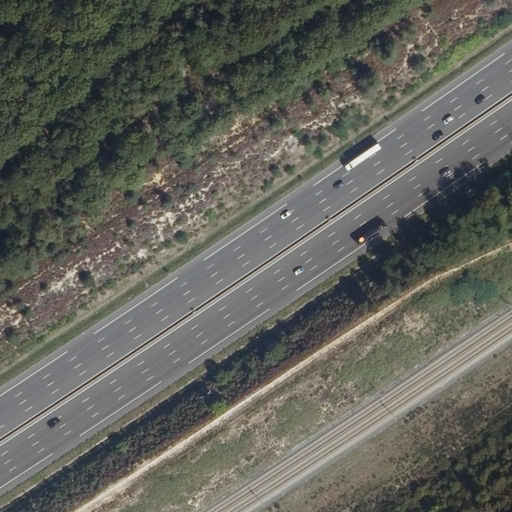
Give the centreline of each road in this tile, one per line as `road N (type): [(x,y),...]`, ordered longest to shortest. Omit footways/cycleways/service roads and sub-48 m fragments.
road 1 (motorway): [(0,467),(511,121)]
road 2 (motorway): [(511,69),(0,415)]
road 3 (track): [(167,0),(96,53),(77,58),(23,35),(6,0)]
